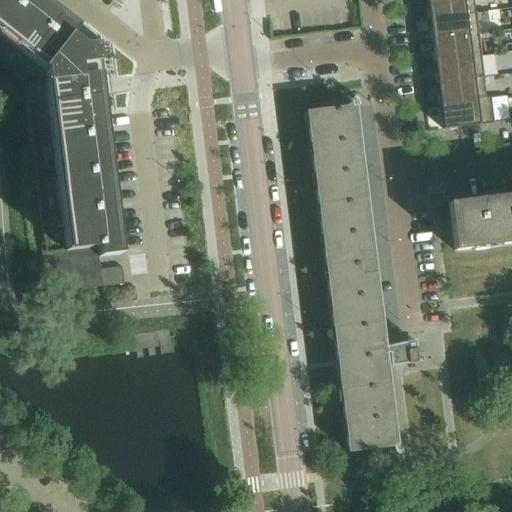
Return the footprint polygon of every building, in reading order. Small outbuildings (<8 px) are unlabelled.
[(0,0),(0,68),(19,83),(46,294),(124,284),(122,267),(100,270),(98,258),(120,255),(120,254),(100,94),(94,95),(94,92),(95,91),(96,90),(97,89),(97,87),(97,86),(96,84),(94,84),(93,84),(91,65),(97,64),(94,46),(93,41),(40,0),(0,0)] [(426,0),(429,20),(476,14),(473,0),(426,0)] [(432,41),(478,35),(476,14),(429,20),(432,41)] [(434,62),(481,56),(478,35),(432,41),(434,62)] [(437,83),(483,77),(481,56),(434,62),(437,83)] [(440,104),(486,98),(483,77),(437,83),(440,104)] [(443,130),(494,124),(490,98),(486,98),(440,104),(443,130)] [(403,350),(381,353),(350,107),(305,112),(348,452),(392,447),(382,367),(405,364),(403,350)] [(511,201),(450,209),(449,203),(448,203),(453,251),(455,251),(455,250),(511,243),(511,201)]
